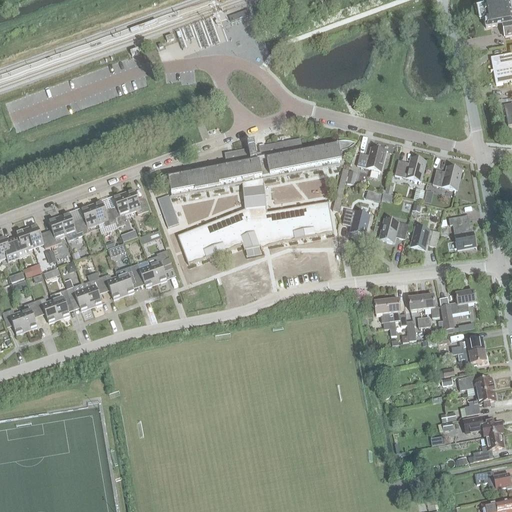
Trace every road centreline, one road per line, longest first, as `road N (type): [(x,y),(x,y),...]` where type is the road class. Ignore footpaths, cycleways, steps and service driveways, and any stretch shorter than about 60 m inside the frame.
road 1 (residential): [(0,376),(275,297),(500,265)]
road 2 (residential): [(0,220),(296,110),(478,150)]
road 3 (unclassified): [(478,150),(441,0)]
